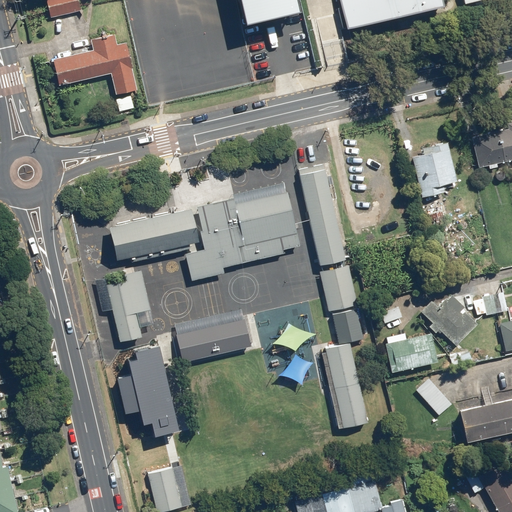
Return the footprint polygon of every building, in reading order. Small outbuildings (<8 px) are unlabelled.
[(78,0),(44,0),(48,17),(81,9),(78,0)] [(243,0),(249,23),(300,11),(297,0),(243,0)] [(341,0),(351,28),(444,6),(442,0),(341,0)] [(113,94),(136,89),(123,30),(89,37),(91,49),(51,58),(57,86),(108,75),(113,94)] [(511,120),(470,128),(476,165),(511,158),(511,120)] [(423,152),(411,155),(421,195),(445,189),(443,183),(457,179),(448,141),(422,147),(423,152)] [(324,164),(297,170),(318,265),(346,259),(324,164)] [(224,271),(223,266),(281,252),(300,247),(286,190),(233,202),(231,196),(196,205),(202,229),(198,229),(203,248),(184,252),(191,279),(224,271)] [(108,227),(116,259),(198,240),(190,208),(108,227)] [(347,263),(318,270),(327,309),(356,302),(347,263)] [(129,277),(105,282),(118,340),(142,334),(129,277)] [(482,297),(473,298),(476,314),(485,312),(486,315),(507,311),(504,290),(481,295),(482,297)] [(433,297),(420,309),(432,322),(428,325),(436,333),(439,329),(454,345),(478,323),(463,307),(464,306),(451,292),(439,304),(433,297)] [(387,310),(381,311),(384,322),(402,316),(396,298),(384,301),(387,310)] [(353,311),(333,316),(339,343),(359,339),(353,311)] [(249,346),(242,317),(175,332),(182,361),(249,346)] [(511,318),(499,321),(505,349),(511,347),(511,318)] [(388,341),(384,341),(390,370),(437,360),(431,332),(406,337),(404,331),(386,334),(388,341)] [(116,374),(123,409),(140,406),(143,418),(151,416),(154,429),(176,425),(159,341),(133,346),(134,355),(126,357),(129,372),(116,374)] [(348,343),(323,348),(341,426),(366,421),(348,343)] [(467,347),(448,355),(453,366),(471,358),(467,347)] [(428,376),(416,387),(439,414),(452,403),(428,376)] [(511,394),(459,406),(466,439),(511,429),(511,394)] [(0,430),(0,511),(15,511),(18,511),(7,463),(2,464),(0,456),(0,431),(0,432),(0,430)] [(473,463),(462,470),(474,491),(483,486),(498,511),(507,511),(511,509),(511,472),(505,460),(480,474),(473,463)] [(172,469),(148,474),(156,510),(180,505),(172,469)] [(297,511),(370,511),(381,509),(380,505),(374,479),(294,499),(297,511)] [(391,503),(380,505),(381,509),(381,511),(405,511),(401,496),(390,499),(391,503)]
